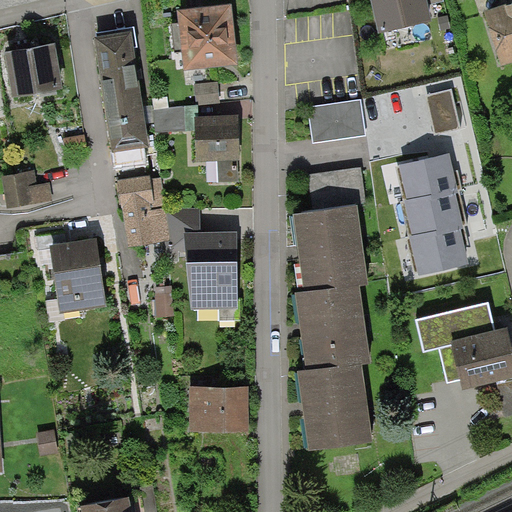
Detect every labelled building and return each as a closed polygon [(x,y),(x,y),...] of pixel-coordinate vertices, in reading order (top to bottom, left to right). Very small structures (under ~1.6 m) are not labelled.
[(0,0),(0,16),(67,0),(0,0)] [(370,0),(378,34),(432,22),(428,5),(445,1),(444,0),(370,0)] [(511,2),(484,12),(501,66),(511,62),(511,2)] [(232,4),(177,10),(183,71),(239,65),(232,4)] [(440,30),(451,28),(448,15),(437,17),(440,30)] [(133,30),(95,36),(111,151),(150,146),(133,30)] [(55,45),(10,52),(18,98),(63,91),(55,45)] [(220,104),(219,82),(194,83),(195,105),(220,104)] [(425,96),(435,135),(462,128),(452,89),(425,96)] [(367,137),(362,99),(307,106),(313,144),(367,137)] [(239,115),(194,117),(196,162),(216,161),(217,183),(239,182),(239,160),(241,160),(239,115)] [(89,151),(86,134),(64,139),(68,156),(89,151)] [(409,236),(418,275),(469,264),(461,230),(463,229),(455,194),(459,194),(449,154),(399,165),(407,200),(404,200),(412,235),(409,236)] [(34,170),(2,176),(7,208),(53,200),(50,182),(37,184),(34,170)] [(150,175),(117,180),(121,208),(123,208),(128,247),(170,242),(161,177),(151,178),(150,175)] [(295,209),(307,294),(368,286),(376,285),(365,200),(295,209)] [(65,231),(37,236),(41,265),(52,263),(57,299),(46,301),(49,323),(66,320),(65,313),(107,307),(97,238),(67,243),(65,231)] [(238,232),(183,232),(191,309),(210,310),(210,319),(219,319),(219,320),(243,321),(243,298),(238,298),(238,232)] [(155,287),(157,317),(175,316),(172,285),(155,287)] [(377,361),(368,286),(307,294),(299,295),(309,370),(366,363),(377,361)] [(511,329),(456,343),(468,390),(511,379),(511,329)] [(376,439),(366,363),(309,370),(300,371),(310,447),(376,439)] [(249,386),(189,386),(188,431),(248,431),(249,386)] [(131,511),(129,497),(80,507),(81,511),(131,511)]
